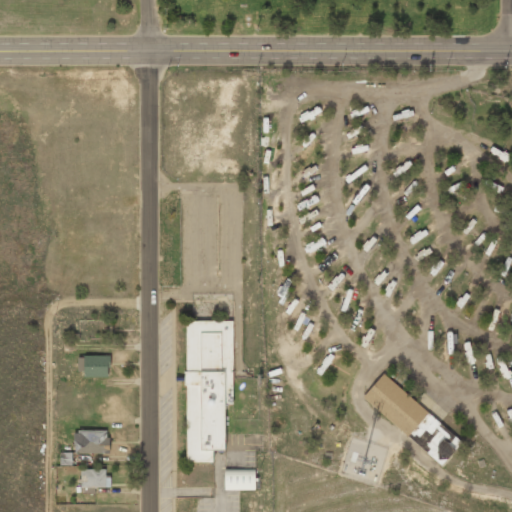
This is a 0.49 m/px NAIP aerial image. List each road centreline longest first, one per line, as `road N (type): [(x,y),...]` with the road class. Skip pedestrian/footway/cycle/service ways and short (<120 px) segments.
road 1 (residential): [(148,51),(145,511)]
road 2 (secondary): [(148,51),(511,53)]
road 3 (secondary): [(148,51),(0,51)]
